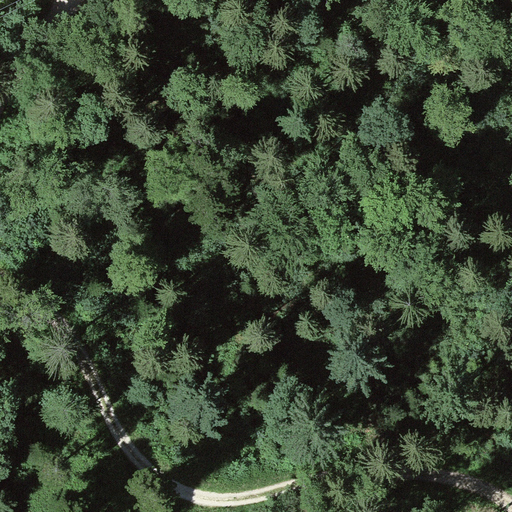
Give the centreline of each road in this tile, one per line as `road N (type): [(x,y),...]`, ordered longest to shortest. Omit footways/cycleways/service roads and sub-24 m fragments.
road 1 (track): [(511,511),(474,488),(352,483),(231,500),(152,474),(102,410),(86,352),(45,306),(0,282)]
road 2 (track): [(0,110),(58,0)]
